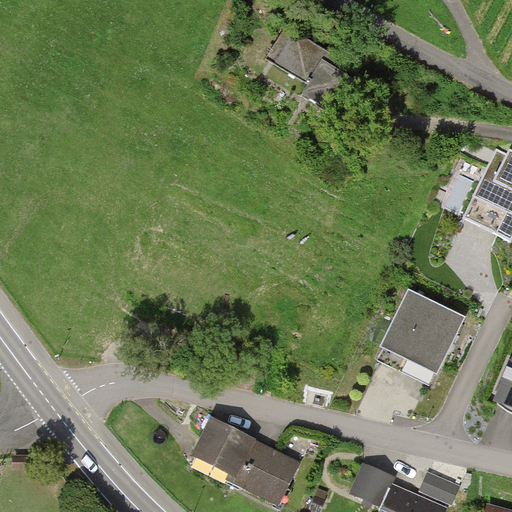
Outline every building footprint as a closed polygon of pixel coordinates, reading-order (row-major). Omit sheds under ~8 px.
[(335,56),(289,29),(272,58),(312,81),(306,91),(342,112),(359,83),(329,65),(335,56)] [(511,155),(497,148),(465,219),(511,239),(511,155)] [(466,317),(409,290),(383,346),(440,372),(466,317)] [(511,359),(493,401),(511,409),(511,359)] [(218,427),(197,469),(285,511),(286,511),(307,470),(218,427)] [(15,459),(14,459),(15,475),(39,474),(39,459),(15,459)] [(449,511),(398,491),(402,482),(369,469),(358,496),(391,510),(389,511),(449,511)]
